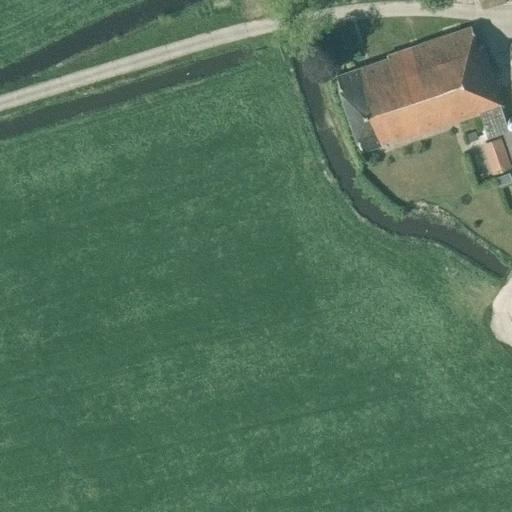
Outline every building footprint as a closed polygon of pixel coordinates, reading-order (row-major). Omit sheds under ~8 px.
[(415,135),(480,114),(500,107),(503,106),(483,45),(478,47),(471,26),(387,55),(388,57),(415,135)] [(415,135),(388,57),(337,75),(362,151),(383,144),(382,140),(394,136),(396,142),(415,135)] [(500,107),(480,114),(487,137),(502,132),(511,159),(511,128),(508,130),(500,107)] [(501,137),(482,144),(492,174),(511,168),(501,137)] [(511,182),(511,181),(509,172),(495,177),(499,187),(511,182)]
